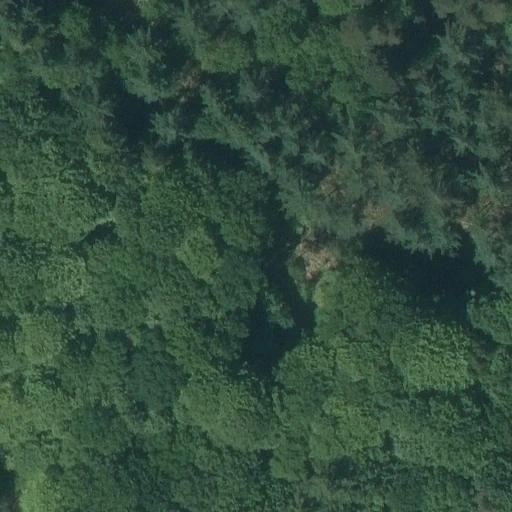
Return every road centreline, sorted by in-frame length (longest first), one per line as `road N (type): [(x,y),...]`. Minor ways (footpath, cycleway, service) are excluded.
road 1 (track): [(511,281),(457,320),(442,351),(378,401)]
road 2 (track): [(378,401),(258,511)]
